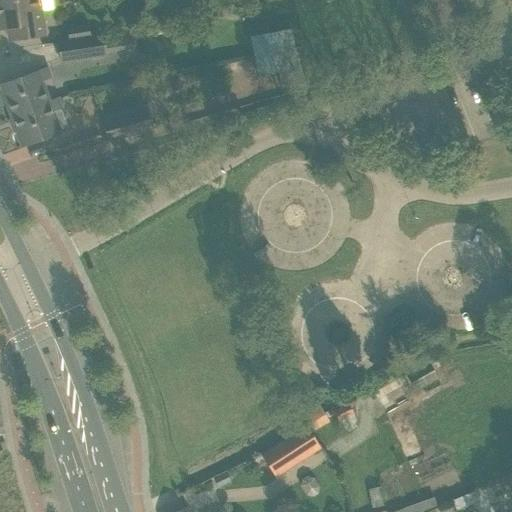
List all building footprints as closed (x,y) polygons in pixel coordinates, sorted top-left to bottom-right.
[(34,10),(32,0),(0,0),(0,29),(7,28),(9,41),(44,35),(40,9),(34,10)] [(90,36),(88,24),(65,28),(67,40),(90,36)] [(289,29),(251,37),(255,56),(293,48),(289,29)] [(129,33),(123,34),(126,52),(136,50),(133,32),(129,33)] [(90,36),(67,40),(56,42),(59,64),(106,56),(103,34),(90,36)] [(255,56),(259,75),(297,67),(293,48),(255,56)] [(0,86),(11,117),(48,102),(48,101),(44,103),(39,89),(43,87),(40,80),(49,77),(46,68),(0,84),(0,86)] [(48,102),(11,117),(12,121),(15,120),(18,126),(15,127),(21,146),(59,132),(58,131),(57,131),(58,131),(54,133),(49,119),(54,117),(51,111),(60,108),(57,98),(48,102)] [(102,121),(108,141),(150,128),(145,109),(102,121)] [(437,379),(427,362),(405,374),(414,391),(437,379)] [(340,420),(351,414),(347,406),(336,412),(340,420)] [(319,448),(305,426),(261,455),(275,476),(319,448)] [(217,487),(229,482),(225,473),(213,478),(217,487)]
